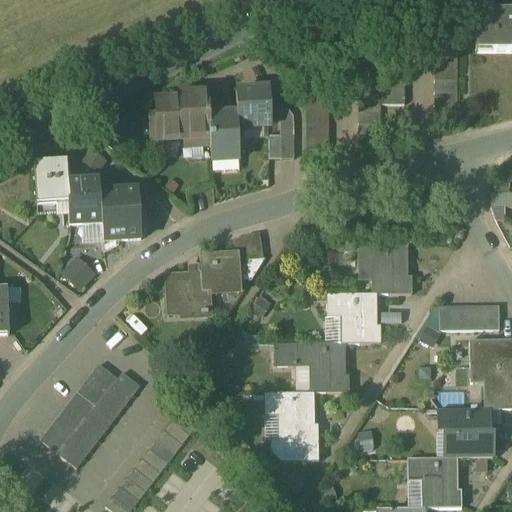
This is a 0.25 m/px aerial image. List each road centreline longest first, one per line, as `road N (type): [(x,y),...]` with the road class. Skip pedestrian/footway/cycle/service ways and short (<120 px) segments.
road 1 (residential): [(450,158),(191,233),(91,316),(0,424)]
road 2 (residential): [(0,145),(320,0)]
road 3 (residential): [(450,158),(511,289)]
